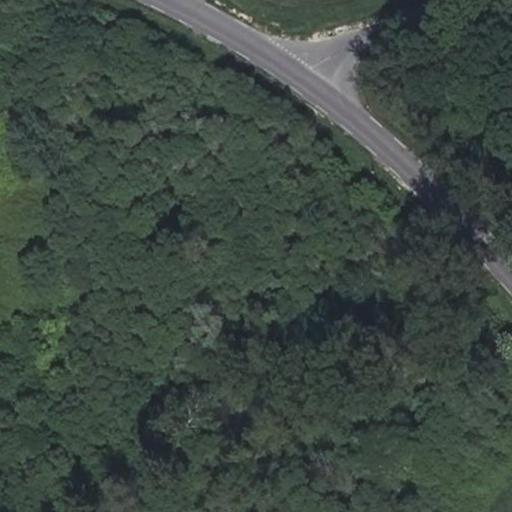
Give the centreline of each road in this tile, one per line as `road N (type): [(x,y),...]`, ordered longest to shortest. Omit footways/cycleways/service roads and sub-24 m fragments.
road 1 (tertiary): [(511,259),(453,187),(285,70)]
road 2 (residential): [(285,70),(482,0)]
road 3 (tertiary): [(285,70),(167,0)]
